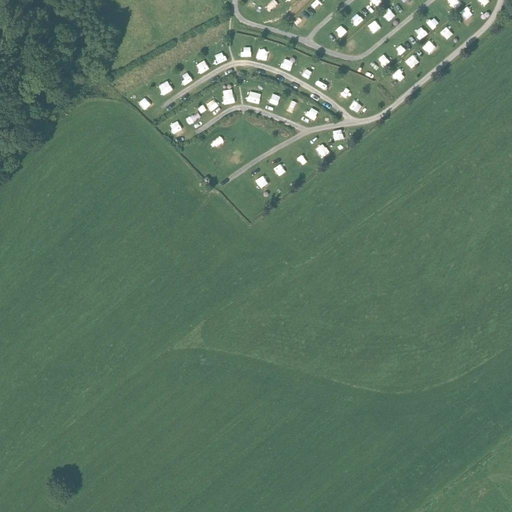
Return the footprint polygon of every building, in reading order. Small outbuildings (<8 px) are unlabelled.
[(257,15),(263,8),(256,3),(251,10),(257,15)] [(271,7),(276,14),(283,10),(277,3),(271,7)] [(394,4),(387,12),(394,19),(402,12),(394,4)] [(464,12),(469,19),(474,15),(469,9),(464,12)] [(431,18),(436,25),(441,20),(436,14),(431,18)] [(422,25),(415,31),(422,39),(429,33),(422,25)] [(347,44),(354,51),(361,44),(355,37),(347,44)] [(402,55),(410,49),(404,41),(396,47),(402,55)] [(425,49),(432,57),(439,51),(431,42),(425,49)] [(265,49),(262,58),(273,63),(277,54),(265,49)] [(387,53),(381,60),(387,66),(394,59),(387,53)] [(413,69),(420,62),(413,55),(406,61),(413,69)] [(170,81),(161,84),(165,93),(174,90),(170,81)] [(262,96),(264,88),(256,86),(254,94),(262,96)] [(234,87),(226,90),(230,102),(238,99),(234,87)] [(269,98),(278,101),(280,92),(271,90),(269,98)] [(361,110),(367,103),(359,97),(354,104),(361,110)] [(295,114),(301,107),(294,102),(289,109),(295,114)] [(310,122),(318,119),(314,108),(306,112),(310,122)] [(200,110),(190,113),(193,122),(202,119),(200,110)] [(311,140),(315,150),(324,146),(320,136),(311,140)] [(296,152),(301,162),(308,158),(304,149),(296,152)] [(228,167),(236,164),(233,154),(225,157),(228,167)] [(264,172),(257,176),(262,184),(269,179),(264,172)]
